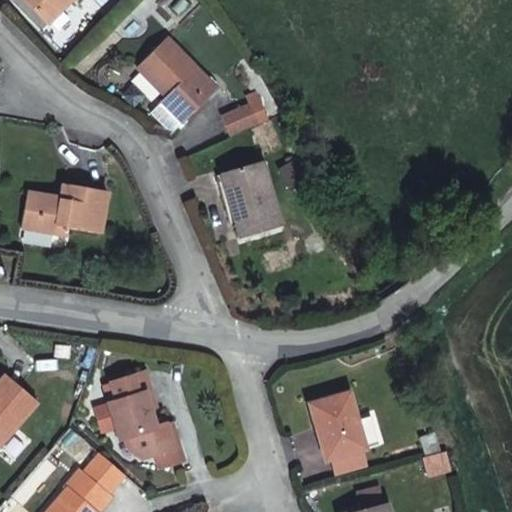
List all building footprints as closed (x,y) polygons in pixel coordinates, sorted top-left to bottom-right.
[(29,0),(29,1),(57,28),(85,0),(29,0)] [(218,95),(173,47),(144,74),(170,103),(164,108),(183,129),(218,95)] [(234,139),(261,127),(254,113),(228,125),(234,139)] [(262,130),(261,127),(234,139),(236,142),(262,130)] [(265,164),(231,176),(241,205),(234,207),(245,240),(285,226),(265,164)] [(241,205),(231,176),(222,179),(231,208),(234,207),(241,205)] [(109,204),(65,198),(63,211),(27,207),(22,242),(62,247),(64,237),(70,238),(70,242),(104,246),(109,204)] [(154,424),(150,408),(146,393),(150,392),(145,373),(111,382),(115,400),(109,402),(117,434),(124,433),(128,445),(145,454),(156,451),(172,446),(165,421),(154,424)] [(0,378),(0,440),(31,403),(0,378)] [(357,446),(359,445),(351,418),(344,391),(304,404),(310,424),(314,423),(323,456),(325,456),(330,471),(361,461),(357,446)] [(351,418),(359,445),(373,441),(365,414),(351,418)] [(171,420),(165,421),(172,446),(156,451),(161,465),(184,458),(171,420)] [(320,457),(323,456),(314,423),(310,424),(320,457)] [(433,449),(416,454),(421,471),(437,466),(433,449)] [(94,511),(108,496),(76,470),(62,485),(64,487),(43,511),(94,511)] [(384,511),(381,500),(341,511),(384,511)]
